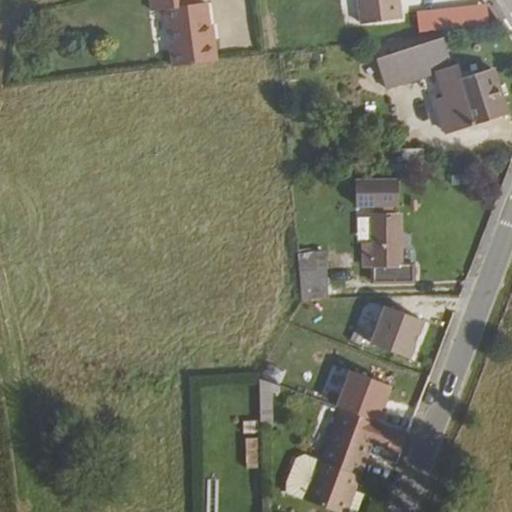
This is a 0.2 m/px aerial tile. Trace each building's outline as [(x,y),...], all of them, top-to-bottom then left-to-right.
[(175,65),(215,60),(212,39),(210,40),(205,5),(195,6),(194,0),(148,0),(151,14),(165,12),(171,66),(175,65)] [(338,0),(339,28),(354,28),(353,0),(338,0)] [(402,0),(359,0),(363,23),(405,18),(402,0)] [(419,32),(490,20),(486,0),(484,0),(415,12),(419,32)] [(299,41),(325,37),(323,26),(297,30),(299,41)] [(452,136),(505,121),(490,72),(458,81),(455,70),(451,71),(440,42),(381,59),(389,89),(444,74),(452,102),(443,105),(452,136)] [(423,152),(401,152),(402,163),(424,163),(423,152)] [(370,216),(368,216),(369,244),(362,245),(363,267),(371,267),(372,283),(412,283),(412,265),(399,265),(399,239),(398,216),(388,216),(388,206),(396,206),(398,181),(349,182),(350,207),(370,207),(370,216)] [(301,298),(328,298),(325,270),(298,273),(301,298)] [(368,346),(406,361),(412,347),(409,346),(413,337),(415,338),(421,324),(382,309),(368,346)] [(335,414),(376,429),(382,414),(380,413),(387,392),(345,377),(331,413),(335,414)] [(256,433),(270,433),(270,390),(256,384),(256,433)] [(390,469),(402,439),(376,429),(335,414),(299,504),(320,511),(341,511),(363,458),(390,469)]
